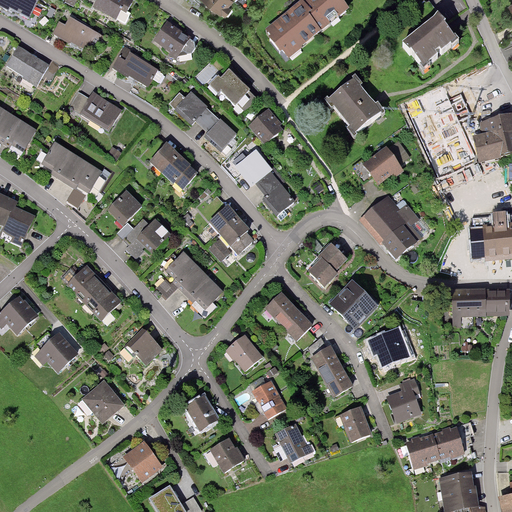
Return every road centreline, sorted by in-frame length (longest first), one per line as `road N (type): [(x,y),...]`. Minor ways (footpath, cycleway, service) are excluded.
road 1 (residential): [(285,251),(182,135),(136,99),(0,23)]
road 2 (residential): [(511,287),(435,285),(395,272),(336,212),(311,219),(285,251)]
road 3 (residential): [(272,266),(348,345),(387,433)]
road 4 (residential): [(511,320),(490,427),(494,511)]
road 5 (residential): [(198,360),(70,221)]
road 6 (residential): [(198,360),(149,413),(61,480)]
road 7 (residential): [(281,104),(198,24),(161,0)]
road 8 (residential): [(198,360),(266,474)]
